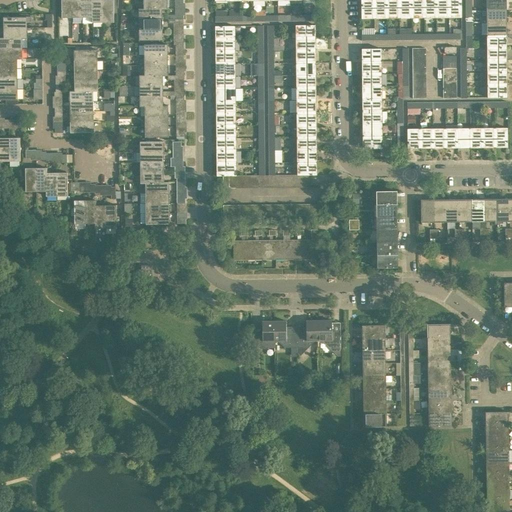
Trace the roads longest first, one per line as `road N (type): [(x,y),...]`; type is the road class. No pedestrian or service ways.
road 1 (residential): [(511,341),(426,285),(232,286),(215,278),(200,246),(199,0)]
road 2 (residential): [(409,171),(362,171),(343,159),(342,0)]
